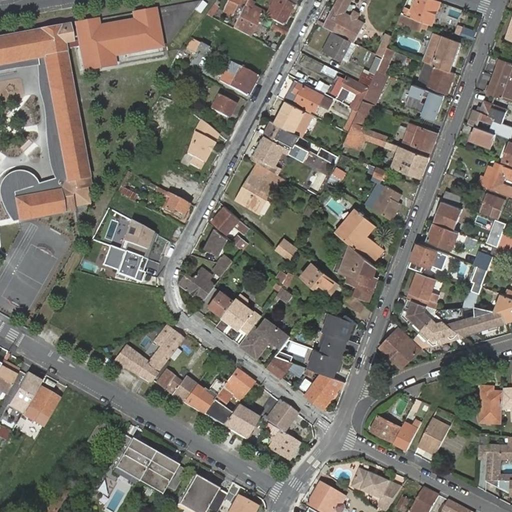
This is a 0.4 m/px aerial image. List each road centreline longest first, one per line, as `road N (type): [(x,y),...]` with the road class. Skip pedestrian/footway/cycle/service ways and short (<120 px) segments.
road 1 (residential): [(314,0),(172,272),(172,288),(183,315),(338,431)]
road 2 (residential): [(355,389),(498,11)]
road 3 (residential): [(0,329),(288,495)]
road 4 (residential): [(338,431),(495,511)]
road 5 (residential): [(511,345),(355,389)]
